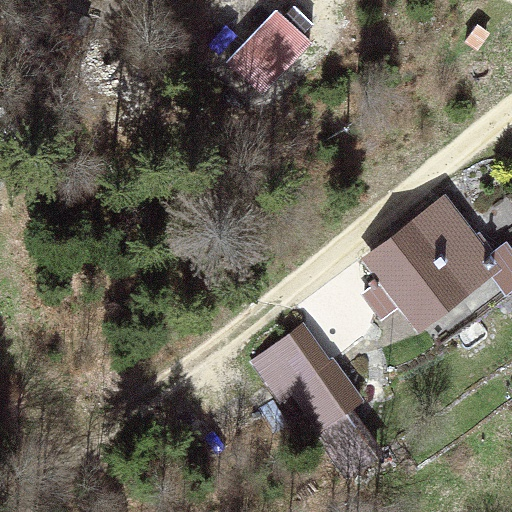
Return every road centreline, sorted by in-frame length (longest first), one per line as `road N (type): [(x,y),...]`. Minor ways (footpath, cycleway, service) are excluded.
road 1 (track): [(174,390),(511,127)]
road 2 (track): [(174,390),(10,511)]
